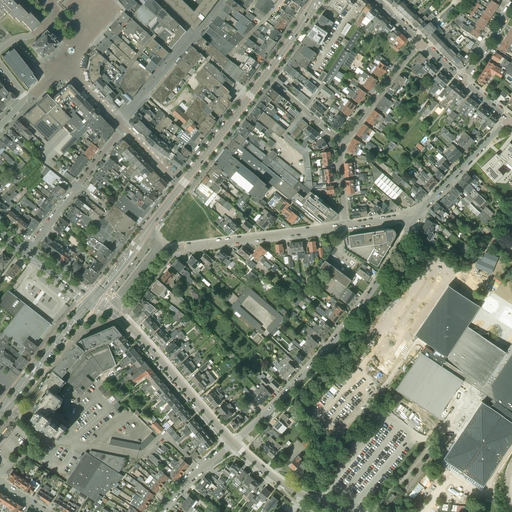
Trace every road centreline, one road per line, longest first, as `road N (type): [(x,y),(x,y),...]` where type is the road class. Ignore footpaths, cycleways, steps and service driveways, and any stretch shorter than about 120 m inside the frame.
road 1 (residential): [(232,443),(332,343),(412,223)]
road 2 (tertiary): [(147,229),(264,76)]
road 3 (residential): [(172,250),(345,225)]
road 4 (residential): [(232,443),(119,317)]
road 5 (residential): [(412,223),(507,120)]
road 6 (residential): [(343,143),(419,40)]
